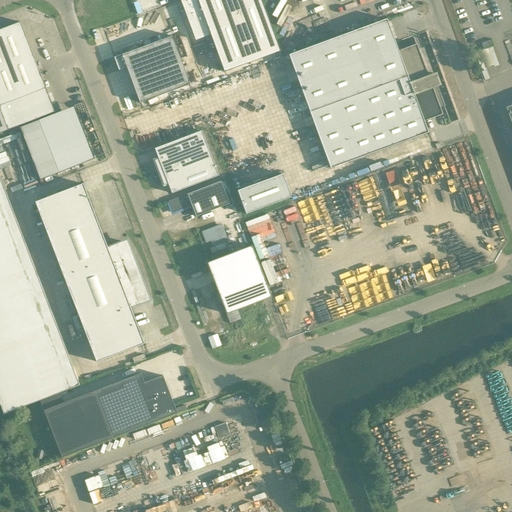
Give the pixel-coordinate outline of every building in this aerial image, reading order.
[(180,0),(195,40),(210,35),(224,72),(280,52),(261,0),(180,0)] [(397,51),(386,19),(288,55),(330,168),(428,133),(424,121),(442,114),(440,108),(444,106),(437,86),(439,85),(435,74),(433,74),(431,70),(426,72),(416,44),(397,51)] [(0,29),(0,132),(7,130),(54,112),(20,22),(0,29)] [(141,100),(190,85),(172,35),(113,57),(119,73),(130,70),(141,100)] [(491,41),(482,44),(484,49),(493,46),(491,41)] [(171,193),(218,175),(201,130),(154,148),(158,158),(154,160),(163,184),(167,183),(171,193)] [(282,174),(237,190),(245,214),(291,197),(282,174)] [(168,201),(172,212),(191,205),(195,216),(229,203),(220,181),(168,201)] [(83,183),(35,202),(96,362),(144,343),(129,305),(144,299),(139,286),(142,285),(125,243),(108,249),(83,183)] [(0,206),(0,405),(3,414),(39,400),(69,388),(0,206)] [(226,313),(271,296),(252,246),(207,263),(226,313)] [(143,354),(132,358),(134,363),(145,359),(143,354)] [(144,382),(140,373),(43,410),(61,458),(177,413),(162,375),(144,382)] [(187,410),(185,405),(176,408),(178,413),(187,410)]
